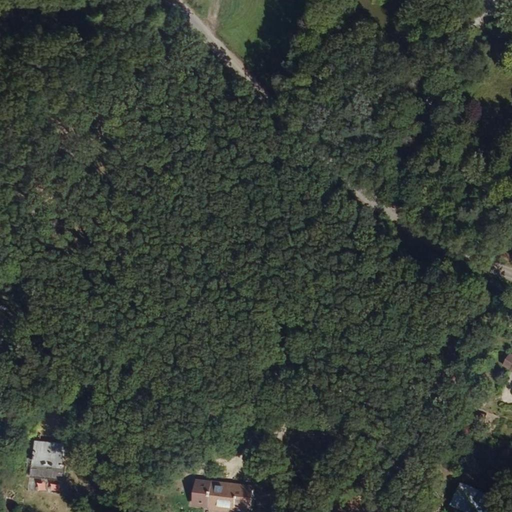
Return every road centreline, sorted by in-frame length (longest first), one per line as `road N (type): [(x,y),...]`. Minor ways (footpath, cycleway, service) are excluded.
road 1 (tertiary): [(511,275),(417,234),(349,187),(167,0)]
road 2 (track): [(490,0),(389,215)]
